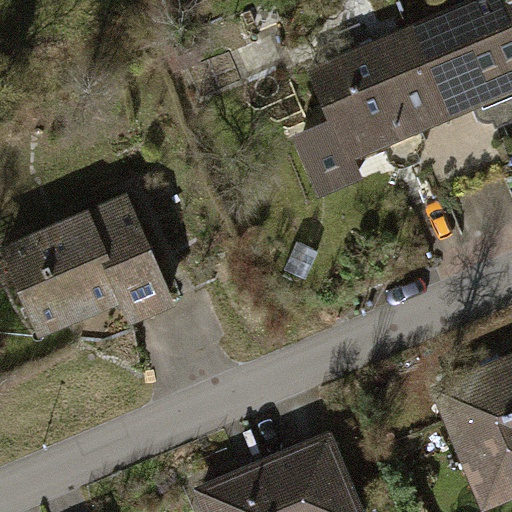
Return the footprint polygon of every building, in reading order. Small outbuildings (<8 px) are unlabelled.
[(511,0),(488,0),(412,31),(472,180),(511,164),(511,158),(503,134),(511,129),(511,0)] [(297,145),(320,202),(363,184),(355,165),(387,152),(396,174),(419,165),(431,196),(472,180),(412,31),(310,71),(334,130),(297,145)] [(6,252),(42,339),(120,307),(128,325),(170,308),(127,203),(6,252)] [(511,364),(437,396),(486,511),(511,501),(511,364)] [(359,511),(330,442),(201,495),(208,511),(359,511)]
